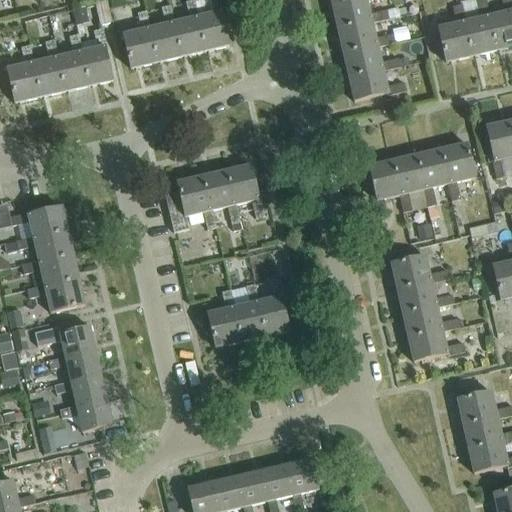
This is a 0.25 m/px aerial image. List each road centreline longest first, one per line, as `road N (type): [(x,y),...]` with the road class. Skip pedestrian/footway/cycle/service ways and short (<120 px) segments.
road 1 (residential): [(363,401),(291,80)]
road 2 (residential): [(182,447),(115,151)]
road 3 (residential): [(115,151),(247,90),(291,80)]
road 4 (residential): [(182,447),(363,401)]
road 5 (residential): [(424,511),(374,434),(363,401)]
